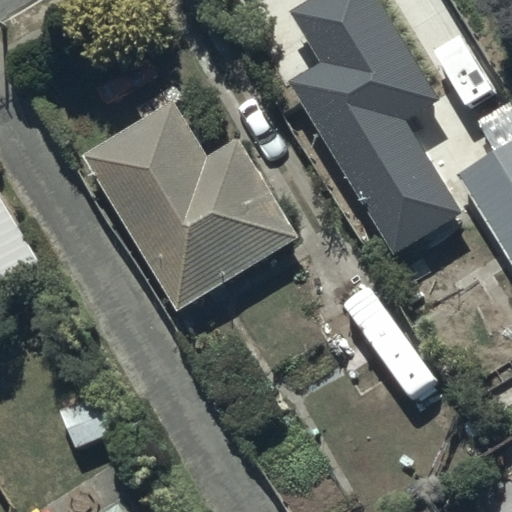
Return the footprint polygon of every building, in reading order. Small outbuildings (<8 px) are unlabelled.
[(274,50),(277,53),(373,221),(427,190),(414,168),(441,153),(429,132),(472,108),(410,0),(390,0),(341,28),(334,16),(274,50)] [(185,95),(98,151),(193,306),(312,232),(250,131),(219,150),(185,95)] [(511,137),(462,168),(511,246),(511,137)] [(3,190),(0,192),(0,283),(44,257),(3,190)] [(387,280),(312,330),(358,400),(433,351),(387,280)]
